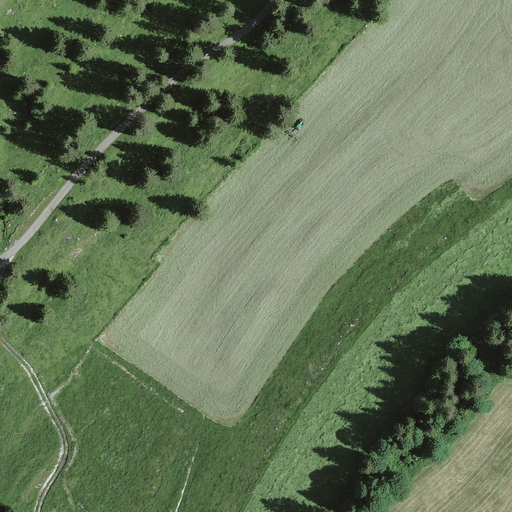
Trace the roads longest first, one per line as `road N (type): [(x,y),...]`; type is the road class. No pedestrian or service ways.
road 1 (unclassified): [(276,0),(186,69),(0,257)]
road 2 (track): [(38,511),(73,425),(23,339),(0,324)]
